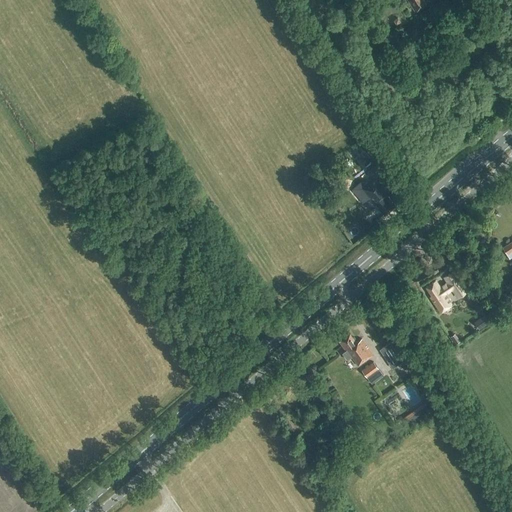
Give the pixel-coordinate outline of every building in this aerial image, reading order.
[(407,0),(415,11),(426,4),(423,0),(407,0)] [(416,43),(424,38),(417,27),(409,33),(416,43)] [(412,46),(397,57),(405,68),(420,57),(412,46)] [(376,149),(375,150),(371,146),(366,151),(375,162),(380,157),(377,153),(378,152),(376,149)] [(395,205),(387,195),(392,191),(378,173),(360,188),(358,185),(351,190),(358,198),(362,203),(368,198),(375,205),(376,204),(384,215),(395,205)] [(511,258),(511,241),(503,247),(510,260),(511,258)] [(435,280),(426,287),(432,295),(430,297),(439,311),(440,311),(451,304),(444,294),(452,289),(457,297),(466,291),(453,271),(444,277),(447,282),(440,287),(435,280)] [(474,323),(479,330),(489,323),(484,316),(474,323)] [(351,357),(358,366),(373,355),(361,338),(356,342),(349,333),(339,341),(345,351),(342,353),(347,360),(351,357)] [(384,375),(379,368),(374,361),(362,370),(372,384),(384,375)] [(420,381),(413,386),(422,399),(429,395),(420,381)] [(399,422),(401,426),(402,428),(428,410),(425,405),(399,422)]
